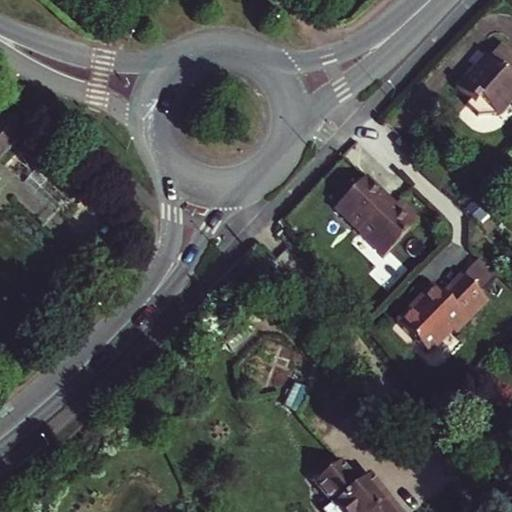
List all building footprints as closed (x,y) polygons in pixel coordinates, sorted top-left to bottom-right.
[(464,81),(456,89),(467,99),(463,104),(474,114),(474,117),(492,116),(505,103),(510,107),(511,105),(511,56),(499,44),(487,57),(477,68),(473,64),(460,78),(464,81)] [(477,68),(487,57),(483,54),(473,64),(477,68)] [(464,81),(460,78),(453,85),(456,89),(464,81)] [(0,141),(10,131),(0,121),(0,141)] [(37,210),(49,197),(20,170),(9,182),(37,210)] [(329,213),(377,261),(411,227),(391,208),(387,212),(357,183),(329,213)] [(490,266),(477,280),(493,295),(506,281),(490,266)] [(419,306),(404,322),(436,351),(458,327),(462,330),(475,315),(493,295),(477,280),(467,272),(449,292),(440,283),(426,298),(429,300),(421,309),(419,306)] [(429,300),(426,298),(419,306),(421,309),(429,300)] [(341,464),(315,486),(333,508),(327,511),(397,511),(368,478),(359,485),(341,464)]
